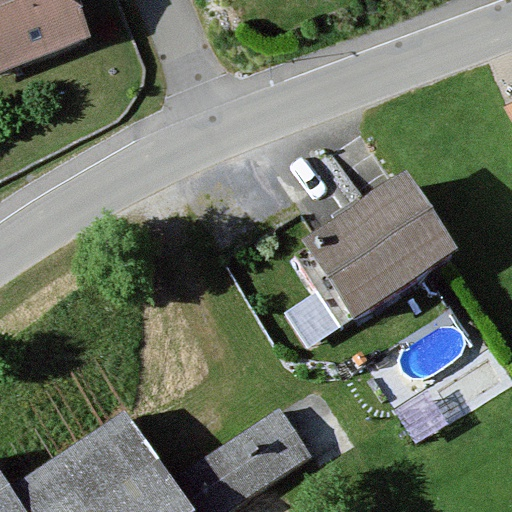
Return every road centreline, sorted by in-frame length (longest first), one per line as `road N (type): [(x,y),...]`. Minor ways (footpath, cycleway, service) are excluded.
road 1 (tertiary): [(220,126),(511,18)]
road 2 (tertiary): [(0,257),(60,210),(220,126)]
road 3 (residential): [(168,0),(220,126)]
